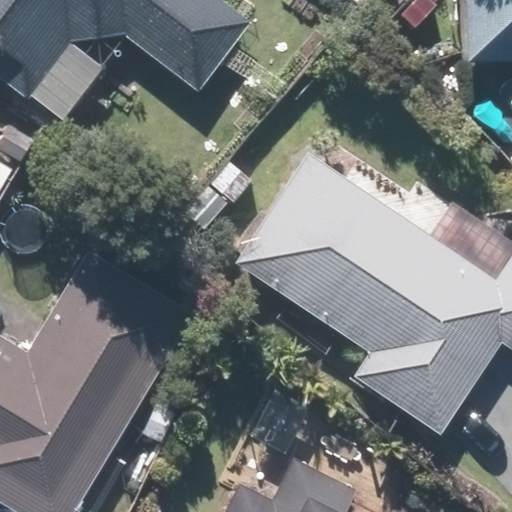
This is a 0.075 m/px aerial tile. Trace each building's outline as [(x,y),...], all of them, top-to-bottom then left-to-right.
[(0,0),(0,81),(54,124),(122,38),(192,94),(244,28),(209,0),(0,0)] [(511,0),(455,0),(456,66),(511,65),(511,0)] [(511,243),(413,183),(395,213),(301,155),(228,269),(361,354),(345,379),(434,436),(492,344),(511,356),(511,355),(511,243)] [(72,511),(188,319),(80,254),(20,355),(0,343),(0,508),(6,511),(72,511)] [(396,511),(393,510),(391,511),(340,511),(350,496),(287,462),(263,505),(229,487),(214,511),(396,511)]
